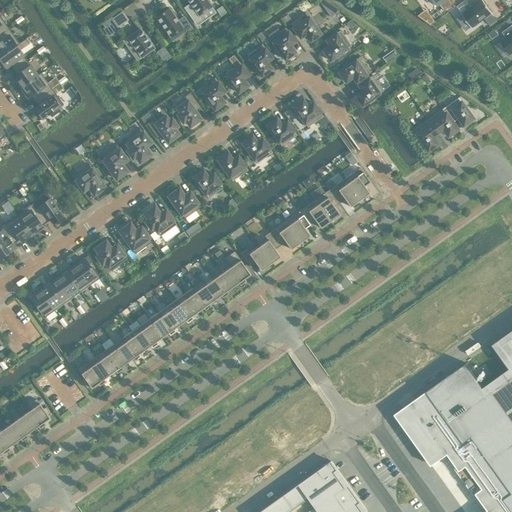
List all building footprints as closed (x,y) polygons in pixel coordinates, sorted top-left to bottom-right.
[(212,6),(207,0),(187,0),(190,3),(184,8),(196,24),(202,19),(200,15),(212,6)] [(425,0),(426,1),(428,0),(431,0),(436,6),(438,4),(443,10),(451,4),(448,0),(425,0)] [(482,0),(480,0),(462,14),(471,27),(472,27),(492,13),(482,0)] [(226,12),(221,6),(217,10),(221,16),(226,12)] [(192,28),(184,17),(178,21),(169,8),(156,17),(170,37),(182,28),(186,32),(192,28)] [(128,20),(122,11),(112,18),(118,27),(128,20)] [(305,13),(290,24),(298,34),(300,38),(305,34),(311,41),(312,40),(320,35),(319,35),(320,34),(305,13)] [(0,33),(8,27),(0,15),(0,33)] [(111,17),(102,24),(104,28),(103,28),(108,36),(119,28),(118,27),(112,18),(111,17)] [(506,37),(501,41),(510,54),(511,52),(511,25),(502,32),(506,37)] [(0,56),(19,43),(8,27),(0,33),(0,56)] [(278,28),(268,35),(285,59),(286,58),(286,59),(294,53),(295,52),(290,45),(295,41),(293,38),(285,27),(280,31),(278,28)] [(154,48),(140,29),(123,41),(137,60),(143,56),(144,58),(154,51),(153,49),(154,48)] [(494,29),(488,34),(492,39),(498,35),(494,29)] [(330,45),(323,50),(324,52),(329,59),(330,60),(336,56),(337,59),(343,55),(342,52),(351,45),(340,30),(330,37),(326,40),(330,45)] [(27,60),(16,45),(19,43),(0,56),(0,58),(2,61),(0,62),(4,68),(6,67),(9,65),(13,70),(27,60)] [(273,69),(265,57),(269,54),(262,44),(256,48),(258,51),(247,59),(261,78),(273,69)] [(164,45),(157,51),(164,61),(172,56),(164,45)] [(234,67),(224,74),(230,81),(229,82),(227,83),(232,89),(233,88),(234,87),(238,93),(239,92),(247,87),(247,86),(248,85),(243,78),(248,75),(246,71),(234,54),(228,59),(234,67)] [(344,68),(338,72),(339,73),(344,81),(345,81),(346,82),(353,77),(356,82),(360,80),(370,72),(359,57),(350,64),(348,61),(342,65),(344,68)] [(37,75),(27,60),(13,70),(16,75),(13,77),(16,82),(15,83),(19,88),(41,73),(37,75)] [(52,88),(41,73),(19,88),(23,94),(25,93),(28,98),(31,95),(34,100),(52,88)] [(362,90),(355,95),(356,97),(361,104),(362,104),(362,105),(368,101),(370,104),(376,100),(374,97),(383,90),(390,85),(383,76),(376,80),(372,75),(362,82),(358,85),(362,90)] [(211,84),(201,90),(206,98),(204,100),(208,106),(210,105),(211,104),(215,109),(216,108),(216,109),(224,103),(223,103),(225,102),(220,95),(225,91),(222,88),(215,77),(209,82),(211,84)] [(63,104),(52,88),(34,100),(38,105),(35,107),(38,112),(37,113),(41,119),(42,118),(49,113),(51,117),(60,111),(57,107),(63,104)] [(187,100),(177,108),(180,112),(177,114),(183,122),(186,120),(190,126),(191,125),(191,126),(200,120),(200,119),(201,118),(195,111),(201,107),(198,103),(190,92),(184,96),(187,100)] [(473,118),(458,97),(443,108),(450,118),(453,122),(458,118),(463,125),(464,125),(472,119),(473,118)] [(294,105),(293,106),(296,112),(294,113),(298,119),(301,118),(308,127),(316,121),(323,116),(315,106),(313,102),(307,106),(303,99),(301,100),(294,105)] [(458,129),(453,122),(450,118),(443,108),(428,119),(438,133),(443,129),(448,136),(449,136),(457,130),(456,130),(458,129)] [(152,119),(146,123),(154,134),(157,138),(163,134),(168,142),(169,141),(170,142),(178,136),(178,135),(179,134),(175,128),(177,126),(172,118),(169,120),(166,116),(155,123),(152,119)] [(268,124),(266,125),(281,146),(297,135),(289,124),(287,121),(281,125),(276,118),(275,119),(275,118),(267,124),(268,124)] [(433,137),(438,133),(428,119),(412,130),(427,151),(429,150),(436,145),(437,144),(433,137)] [(140,128),(123,139),(124,140),(128,145),(129,147),(126,149),(133,158),(135,156),(140,162),(141,161),(141,162),(150,156),(149,155),(151,154),(145,147),(151,143),(148,139),(140,128)] [(243,141),(242,142),(247,150),(250,154),(257,163),(272,152),(265,142),(262,138),(257,142),(252,135),(251,136),(250,136),(243,141)] [(124,140),(119,144),(123,149),(128,145),(124,140)] [(116,145),(100,156),(106,165),(104,167),(109,175),(112,173),(116,179),(117,178),(118,179),(127,173),(126,172),(127,171),(122,163),(127,159),(124,156),(116,145)] [(247,150),(239,155),(242,159),(250,154),(247,150)] [(219,159),(218,160),(221,165),(219,167),(223,173),(225,172),(226,171),(232,181),(248,170),(240,159),(238,156),(233,159),(228,153),(226,153),(218,159),(219,159)] [(89,164),(73,176),(81,187),(83,191),(89,187),(94,195),(95,194),(96,195),(105,188),(104,188),(105,187),(89,164)] [(360,168),(345,178),(360,200),(369,193),(362,182),(367,178),(361,170),(360,168)] [(194,176),(193,177),(208,198),(223,187),(216,177),(213,173),(208,177),(203,170),(202,171),(194,176)] [(345,178),(330,189),(337,200),(342,197),(345,200),(350,207),(360,200),(345,178)] [(169,195),(168,196),(184,218),(201,207),(193,196),(190,192),(184,196),(179,188),(178,189),(177,188),(169,194),(169,195)] [(330,189),(315,200),(330,221),(340,214),(332,204),(337,200),(330,189)] [(62,215),(56,206),(58,205),(54,200),(53,201),(50,198),(35,209),(45,222),(50,219),(52,222),(56,219),(57,220),(63,216),(62,215)] [(228,206),(230,209),(237,205),(232,198),(229,200),(228,206)] [(315,200),(300,210),(307,221),(312,217),(315,221),(321,228),(330,221),(315,200)] [(45,222),(35,209),(32,204),(18,214),(33,236),(39,231),(38,230),(42,227),(41,225),(45,222)] [(145,213),(144,213),(148,219),(145,221),(151,229),(154,227),(160,236),(176,224),(168,213),(166,209),(160,213),(155,206),(154,206),(153,205),(144,212),(145,213)] [(300,210),(285,221),(300,242),(310,235),(305,228),(303,224),(307,221),(300,210)] [(33,236),(18,214),(4,224),(16,241),(20,238),(22,241),(26,238),(27,240),(33,236)] [(285,221),(270,231),(278,242),(283,238),(285,241),(286,242),(291,249),(300,242),(285,221)] [(190,237),(202,228),(197,222),(185,231),(190,237)] [(120,230),(119,231),(136,253),(152,242),(144,230),(141,227),(136,231),(130,223),(129,224),(129,223),(120,229),(120,230)] [(16,241),(4,224),(0,226),(0,246),(6,255),(12,251),(10,250),(15,246),(13,243),(16,241)] [(267,239),(258,246),(271,263),(280,256),(275,249),(273,246),(278,242),(270,231),(265,236),(267,239)] [(96,247),(95,248),(99,254),(96,256),(102,264),(105,262),(111,271),(127,259),(119,248),(117,244),(111,248),(106,240),(105,241),(104,240),(95,247),(96,247)] [(246,249),(240,253),(244,258),(248,263),(250,262),(253,259),(256,263),(261,270),(271,263),(258,246),(249,252),(246,249)] [(234,251),(225,258),(228,262),(243,283),(246,281),(244,278),(250,274),(244,266),(234,251)] [(90,254),(84,258),(89,265),(94,261),(90,254)] [(97,273),(92,267),(91,268),(89,265),(84,258),(79,262),(78,260),(74,263),(89,285),(98,279),(95,274),(97,273)] [(228,262),(219,268),(222,272),(232,287),(238,282),(240,285),(243,283),(228,262)] [(89,285),(74,263),(69,267),(70,268),(66,271),(80,292),(89,285)] [(80,292),(66,271),(62,274),(61,273),(56,276),(72,298),(80,292)] [(222,272),(213,278),(226,296),(228,294),(226,291),(232,287),(222,272)] [(72,298),(56,276),(52,279),(52,281),(48,284),(63,304),(72,298)] [(213,278),(205,284),(215,299),(221,295),(223,298),(226,296),(213,278)] [(202,281),(193,287),(208,308),(211,306),(209,303),(215,299),(205,284),(202,281)] [(63,304),(48,284),(44,287),(43,285),(39,289),(54,310),(63,304)] [(193,287),(184,293),(197,312),(203,307),(205,310),(208,308),(193,287)] [(54,310),(39,289),(34,292),(35,293),(30,297),(45,317),(54,310)] [(184,293),(175,300),(190,321),(193,319),(191,316),(197,312),(184,293)] [(175,300),(167,306),(180,324),(185,320),(188,323),(190,321),(175,300)] [(167,306),(158,312),(173,333),(176,331),(174,328),(180,324),(167,306)] [(158,312),(149,318),(162,337),(168,332),(170,335),(173,333),(158,312)] [(149,318),(140,325),(155,346),(158,344),(156,341),(162,337),(149,318)] [(140,325),(131,331),(144,349),(150,345),(152,348),(155,346),(140,325)] [(427,391),(395,414),(431,465),(448,454),(460,470),(466,466),(482,488),(476,493),(488,510),(484,511),(511,511),(511,329),(492,344),(509,368),(483,387),(470,368),(466,363),(427,391)] [(131,331),(122,337),(138,358),(141,356),(138,353),(144,349),(131,331)] [(122,337),(114,344),(127,362),(133,358),(135,360),(138,358),(122,337)] [(114,344),(105,350),(120,371),(123,369),(121,366),(127,362),(114,344)] [(105,350),(96,356),(109,374),(115,370),(117,373),(120,371),(105,350)] [(96,356),(87,362),(102,384),(105,381),(103,379),(109,374),(96,356)] [(87,362),(78,369),(85,379),(82,381),(87,388),(90,386),(91,387),(97,383),(99,386),(102,384),(87,362)] [(51,413),(46,406),(43,408),(41,405),(38,401),(36,399),(27,406),(30,410),(42,426),(45,424),(43,421),(49,417),(48,415),(51,413)] [(42,426),(30,410),(21,416),(31,430),(37,426),(39,429),(42,426)] [(31,430),(21,416),(12,422),(25,439),(28,437),(26,434),(31,430)] [(25,439),(12,422),(4,428),(14,442),(20,438),(22,441),(25,439)] [(14,442),(4,428),(0,430),(0,441),(7,452),(10,450),(8,447),(14,442)] [(330,460),(297,484),(307,499),(308,500),(338,479),(333,471),(336,469),(330,460)] [(338,479),(308,500),(313,507),(316,511),(326,511),(353,493),(347,484),(344,486),(338,479)] [(297,484),(289,489),(300,504),(307,499),(297,484)] [(289,489),(282,494),(292,509),(300,504),(289,489)] [(353,493),(326,511),(360,511),(362,511),(356,504),(359,502),(353,493)] [(282,494),(274,500),(283,511),(288,511),(292,509),(282,494)] [(283,511),(274,500),(267,505),(271,511),(283,511)]
